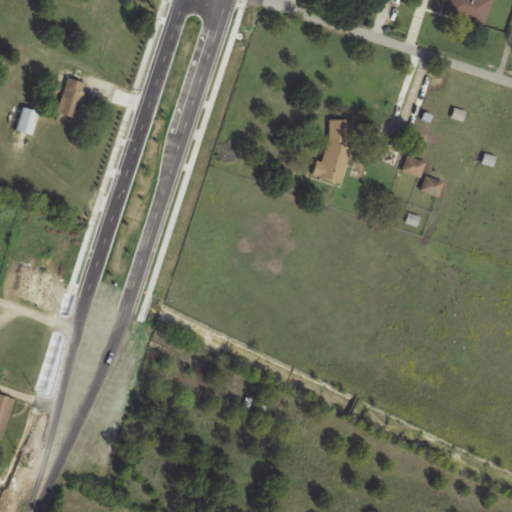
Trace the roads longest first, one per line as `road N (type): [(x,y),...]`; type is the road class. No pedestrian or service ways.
road 1 (tertiary): [(87,407),(126,314),(227,0)]
road 2 (tertiary): [(182,0),(88,278)]
road 3 (residential): [(262,0),(511,81)]
road 4 (tertiary): [(88,278),(45,476)]
road 5 (residential): [(0,389),(15,309),(73,328)]
